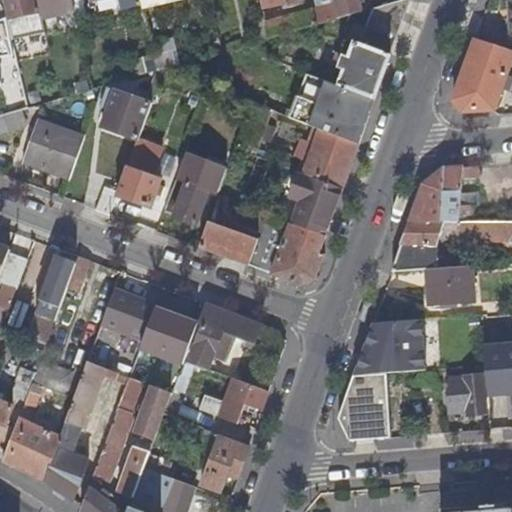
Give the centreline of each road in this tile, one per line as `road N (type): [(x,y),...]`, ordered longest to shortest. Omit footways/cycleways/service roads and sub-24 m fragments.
road 1 (residential): [(0,205),(324,326)]
road 2 (residential): [(273,473),(511,454)]
road 3 (residential): [(324,326),(397,134)]
road 4 (residential): [(273,473),(324,326)]
road 5 (residential): [(397,134),(448,0)]
